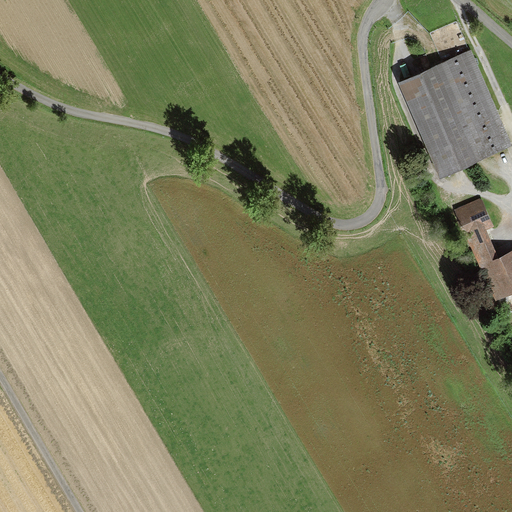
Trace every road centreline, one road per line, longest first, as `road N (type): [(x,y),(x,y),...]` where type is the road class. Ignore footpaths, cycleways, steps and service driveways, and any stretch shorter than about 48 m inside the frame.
road 1 (unclassified): [(378,0),(365,32),(383,192),(375,212),(346,224),(163,123),(64,100),(0,65)]
road 2 (track): [(377,1),(396,39),(392,78),(438,183),(511,201)]
road 3 (unclassified): [(78,511),(0,378)]
road 4 (track): [(455,0),(511,134)]
